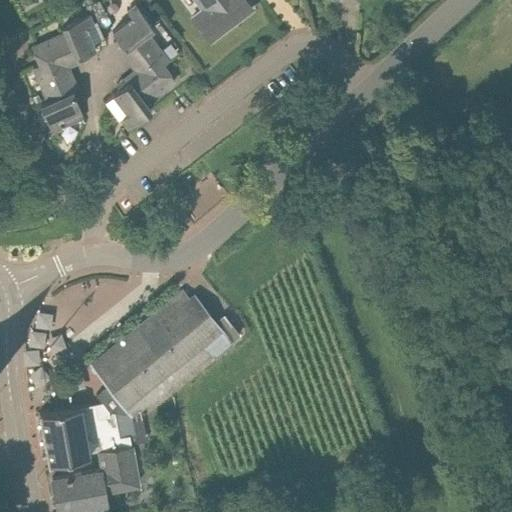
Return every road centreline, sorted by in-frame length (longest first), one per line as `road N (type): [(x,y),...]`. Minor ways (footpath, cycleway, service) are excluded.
road 1 (unclassified): [(97,218),(116,183),(299,45),(325,47),(367,90)]
road 2 (tertiary): [(95,255),(152,259),(190,251),(367,90)]
road 3 (secondary): [(30,511),(2,292)]
road 4 (unclassified): [(97,218),(61,193),(0,51)]
road 5 (track): [(301,152),(436,144)]
road 6 (tertiary): [(367,90),(464,0)]
